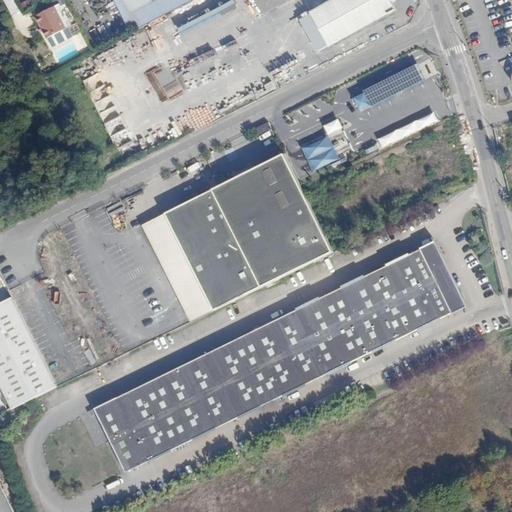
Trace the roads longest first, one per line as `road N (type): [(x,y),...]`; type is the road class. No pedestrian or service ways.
road 1 (unclassified): [(445,20),(1,238),(17,274)]
road 2 (tertiary): [(511,260),(445,20)]
road 3 (unknown): [(65,206),(126,314)]
